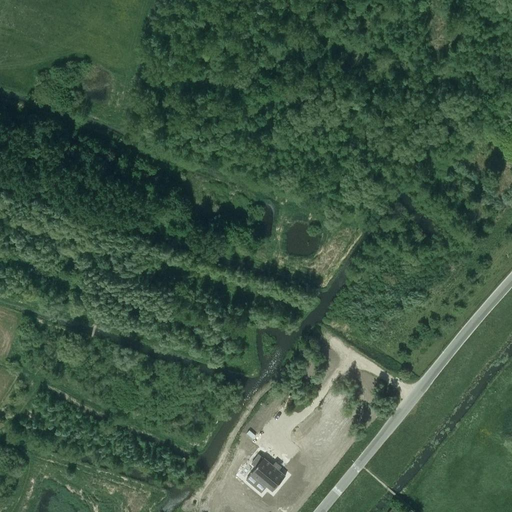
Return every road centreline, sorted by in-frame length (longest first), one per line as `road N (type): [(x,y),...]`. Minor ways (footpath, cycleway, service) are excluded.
road 1 (unclassified): [(319,511),(511,277)]
road 2 (track): [(253,300),(0,214)]
road 3 (track): [(411,396),(358,360),(238,466)]
